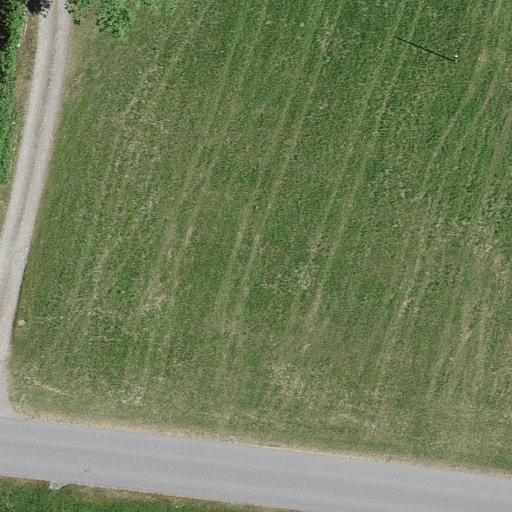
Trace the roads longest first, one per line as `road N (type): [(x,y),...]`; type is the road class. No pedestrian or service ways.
road 1 (tertiary): [(0,448),(487,511)]
road 2 (track): [(0,305),(60,0)]
